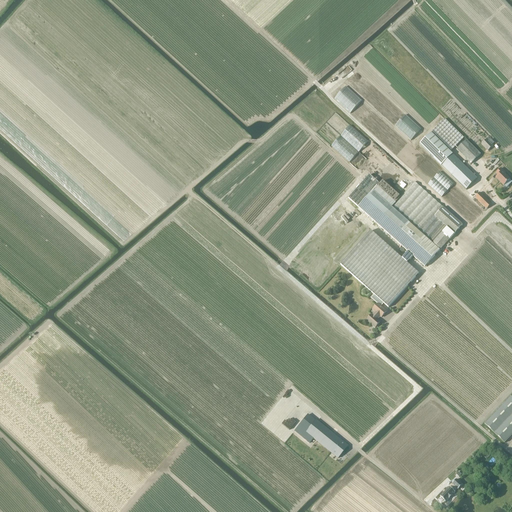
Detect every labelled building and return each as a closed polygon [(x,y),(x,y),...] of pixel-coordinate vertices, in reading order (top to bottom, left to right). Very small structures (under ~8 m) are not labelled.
[(315,93),(296,113),(314,129),(332,109),(315,93)] [(441,166),(466,190),(477,179),(453,154),(450,152),(464,138),(445,119),(420,144),(434,158),(433,159),(441,166)] [(494,146),(487,139),(482,144),(488,151),(494,146)] [(471,164),(479,157),(481,154),(466,140),(456,150),(471,164)] [(496,178),(504,185),(510,179),(504,174),(505,173),(501,169),(496,173),(499,175),(496,178)] [(454,234),(463,225),(443,207),(414,182),(396,203),(378,186),(380,184),(369,175),(348,198),(408,252),(413,256),(425,267),(451,239),(454,234)] [(492,204),(480,192),(475,198),(487,209),(492,204)] [(413,256),(408,252),(402,258),(371,231),(341,265),(389,308),(419,274),(407,263),(413,256)] [(379,303),(373,309),(376,311),(373,315),(372,314),(366,321),(375,328),(381,322),(378,320),(381,316),(382,317),(387,311),(379,303)] [(511,394),(484,424),(505,443),(511,435),(511,394)] [(307,415),(300,424),(294,431),(310,443),(313,439),(338,459),(348,446),(316,420),(315,421),(307,415)] [(453,485),(451,488),(455,492),(456,490),(457,489),(458,490),(462,485),(457,480),(457,479),(452,484),(453,485)] [(444,493),(440,497),(446,502),(449,499),(452,496),(452,495),(455,492),(451,488),(450,487),(447,490),(446,490),(444,493)]
